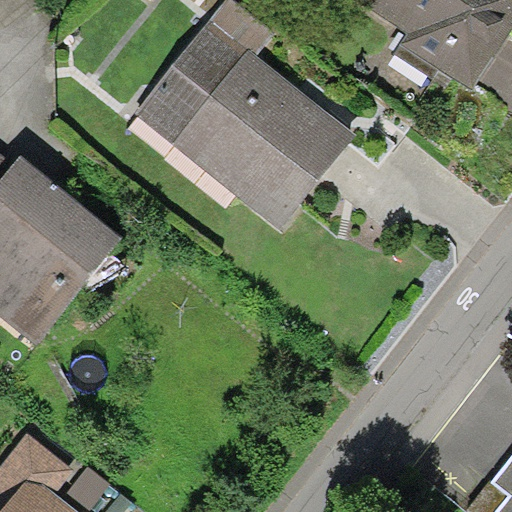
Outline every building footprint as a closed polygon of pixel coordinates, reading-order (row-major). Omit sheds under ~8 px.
[(2,0),(23,22),(46,0),(2,0)] [(273,33),(233,0),(225,0),(132,109),(278,234),(357,143),(254,55),(273,33)] [(469,92),(511,23),(511,0),(363,0),(406,27),(386,59),(428,85),(437,72),(469,92)] [(17,170),(0,156),(0,320),(36,349),(121,242),(22,163),(17,170)] [(70,472),(20,434),(0,461),(0,511),(64,511),(49,500),(70,472)] [(511,511),(511,450),(484,487),(500,499),(489,511),(511,511)]
